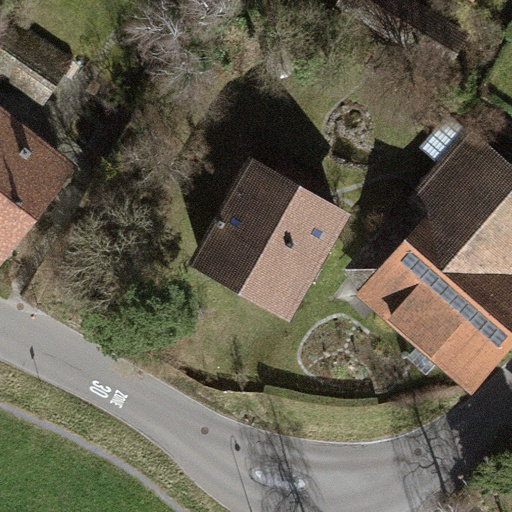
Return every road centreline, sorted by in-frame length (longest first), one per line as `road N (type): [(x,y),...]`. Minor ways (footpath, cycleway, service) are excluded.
road 1 (tertiary): [(386,482),(284,480),(0,329)]
road 2 (tertiary): [(386,482),(511,397)]
